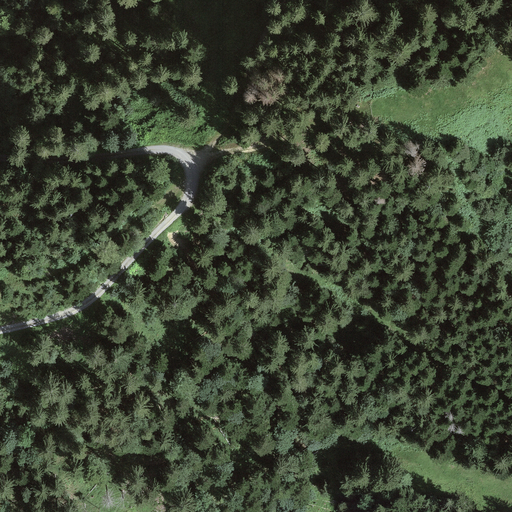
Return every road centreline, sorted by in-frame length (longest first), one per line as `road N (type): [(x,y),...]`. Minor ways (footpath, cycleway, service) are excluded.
road 1 (track): [(0,157),(160,150),(180,157),(189,178),(181,207),(93,300),(0,331)]
road 2 (track): [(0,279),(67,265),(189,178)]
road 3 (track): [(188,169),(204,158),(229,115),(283,0)]
road 4 (track): [(324,454),(394,445),(511,490)]
road 5 (track): [(204,158),(378,108)]
